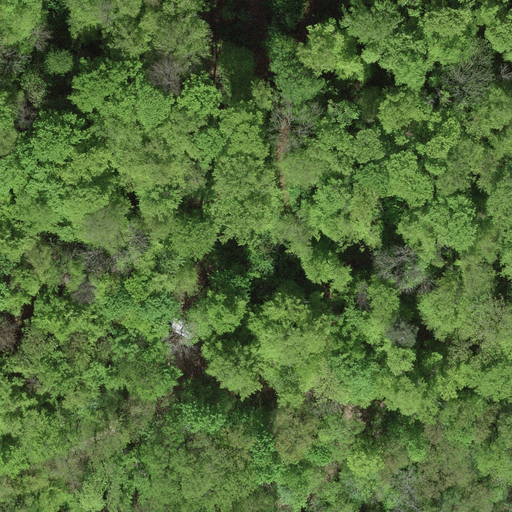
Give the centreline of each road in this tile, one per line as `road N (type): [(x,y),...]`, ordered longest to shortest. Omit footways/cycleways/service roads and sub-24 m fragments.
road 1 (track): [(320,0),(286,108),(282,202),(322,298),(325,329),(313,379)]
road 2 (track): [(177,359),(313,379),(351,407),(348,437),(328,469),(246,511)]
road 3 (track): [(0,217),(170,322),(177,359)]
road 4 (track): [(177,359),(156,401),(0,481)]
